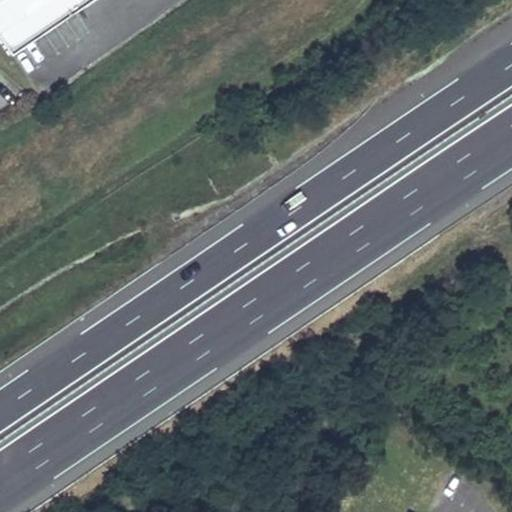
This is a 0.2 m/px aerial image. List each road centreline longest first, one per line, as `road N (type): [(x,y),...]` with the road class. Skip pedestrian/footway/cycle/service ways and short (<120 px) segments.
road 1 (motorway): [(0,466),(511,129)]
road 2 (motorway): [(511,59),(0,395)]
